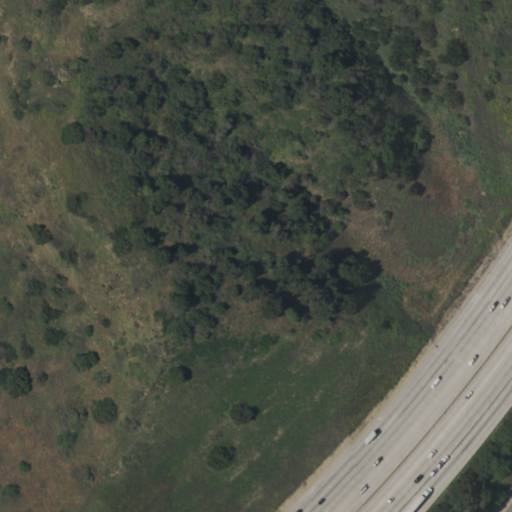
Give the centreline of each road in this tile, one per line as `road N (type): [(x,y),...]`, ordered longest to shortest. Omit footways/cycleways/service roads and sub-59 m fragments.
road 1 (motorway): [(511,288),(360,489),(334,511)]
road 2 (motorway): [(395,511),(511,368)]
